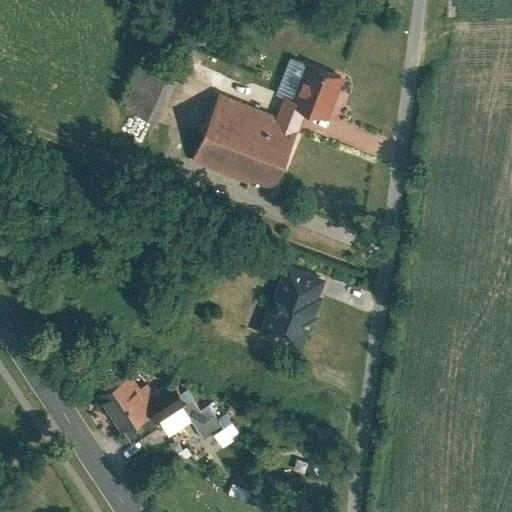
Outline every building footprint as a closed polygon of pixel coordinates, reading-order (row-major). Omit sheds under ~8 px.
[(284,118),(222,93),(198,152),(281,185),(314,103),(337,112),(353,71),(299,49),(283,88),(294,92),(284,118)] [(150,50),(126,105),(156,118),(180,63),(150,50)] [(266,334),(307,348),(331,275),(290,262),(266,334)] [(252,325),(265,328),(274,297),(260,293),(252,325)] [(136,372),(102,392),(126,432),(160,411),(136,372)] [(162,413),(175,434),(196,420),(206,436),(227,423),(214,403),(205,408),(195,392),(162,413)] [(218,430),(226,445),(246,434),(238,419),(218,430)] [(303,495),(296,511),(319,511),(323,502),(303,495)]
